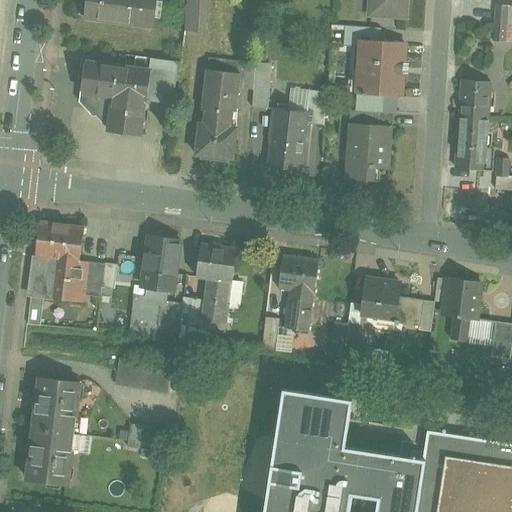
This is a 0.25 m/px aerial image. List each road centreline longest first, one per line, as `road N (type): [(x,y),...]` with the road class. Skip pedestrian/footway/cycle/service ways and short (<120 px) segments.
road 1 (residential): [(9,180),(430,238)]
road 2 (residential): [(430,238),(445,0)]
road 3 (tertiary): [(26,0),(9,180)]
